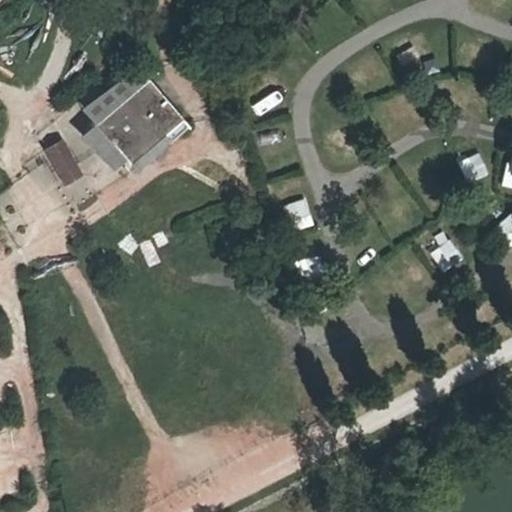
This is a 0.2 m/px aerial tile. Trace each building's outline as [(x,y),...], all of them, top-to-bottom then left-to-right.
[(428,63),(421,44),(400,53),(408,71),(428,63)] [(138,73),(83,114),(91,125),(145,80),(138,73)] [(91,125),(115,152),(169,109),(145,80),(91,125)] [(262,114),(285,108),(279,84),(256,89),(262,114)] [(149,146),(160,136),(168,145),(187,129),(169,109),(115,152),(122,160),(123,161),(146,143),(149,146)] [(115,152),(91,125),(81,136),(106,158),(115,152)] [(353,148),(362,131),(349,125),(341,141),(353,148)] [(264,140),(268,166),(296,163),(293,136),(264,140)] [(60,143),(46,151),(50,158),(64,149),(60,143)] [(64,149),(50,158),(64,184),(79,176),(64,149)] [(122,160),(115,152),(106,158),(115,166),(122,160)] [(390,205),(401,225),(421,214),(410,194),(390,205)] [(296,276),(319,273),(317,253),(293,256),(296,276)] [(389,266),(396,289),(418,282),(411,260),(389,266)] [(388,341),(367,352),(379,374),(399,364),(388,341)] [(337,395),(348,389),(334,362),(322,368),(337,395)]
